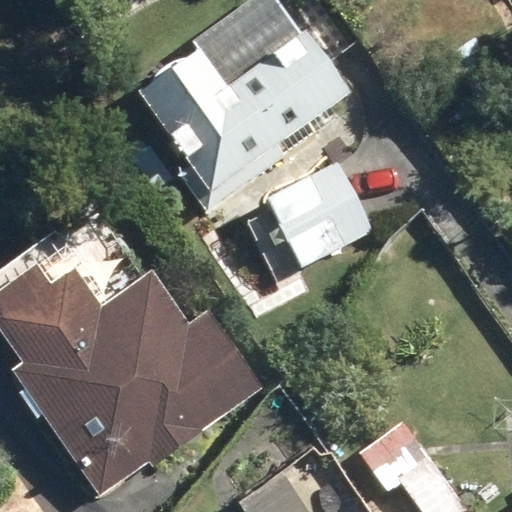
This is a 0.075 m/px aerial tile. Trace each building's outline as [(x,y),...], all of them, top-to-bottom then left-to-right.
[(133,91),(206,192),(346,91),(302,31),(256,64),(232,35),(204,55),(197,45),(133,91)] [(450,55),(465,75),(488,59),(473,38),(450,55)] [(332,157),(259,197),(299,269),(371,230),(332,157)] [(104,253),(114,270),(139,257),(130,240),(104,253)] [(6,368),(98,497),(146,463),(151,470),(260,389),(202,310),(184,323),(159,287),(152,291),(141,273),(95,305),(66,264),(43,282),(32,264),(0,284),(0,337),(16,360),(6,368)] [(360,504),(365,511),(466,511),(399,423),(355,456),(379,489),(360,504)] [(234,503),(240,511),(307,511),(281,472),(234,503)]
